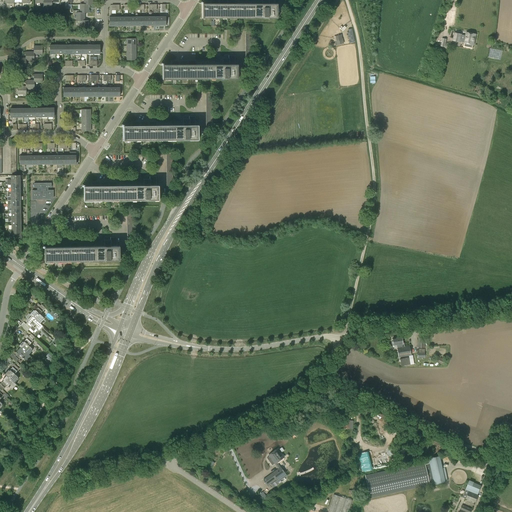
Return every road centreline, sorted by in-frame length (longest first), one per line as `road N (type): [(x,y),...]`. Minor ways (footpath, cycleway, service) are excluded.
road 1 (track): [(339,335),(373,180),(358,40),(345,0)]
road 2 (track): [(474,511),(483,462),(477,450),(317,373)]
road 3 (primary): [(190,196),(319,0)]
road 4 (unclassified): [(339,335),(294,398),(261,420),(163,454)]
road 5 (primary): [(38,498),(82,436),(130,332)]
road 6 (primary): [(119,327),(38,498)]
road 7 (unclassified): [(339,335),(511,306)]
road 8 (unclassified): [(179,345),(237,350),(339,335)]
road 9 (primary): [(130,332),(190,196)]
road 10 (primary): [(190,196),(165,227),(128,304)]
